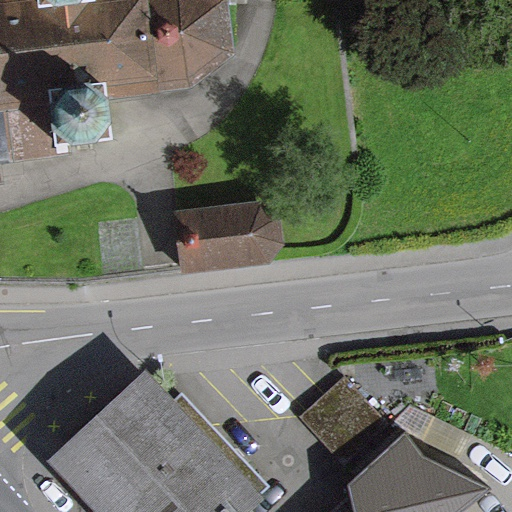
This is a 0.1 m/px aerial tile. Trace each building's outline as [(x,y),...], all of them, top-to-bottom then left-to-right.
[(0,0),(0,151),(115,137),(109,88),(188,78),(210,39),(205,3),(201,0),(0,0)] [(262,210),(183,222),(191,274),(270,263),(262,210)] [(235,511),(263,487),(150,365),(57,451),(114,511),(235,511)] [(346,374),(301,415),(343,460),(388,419),(346,374)] [(349,483),(353,511),(462,511),(492,491),(422,458),(406,439),(349,483)]
